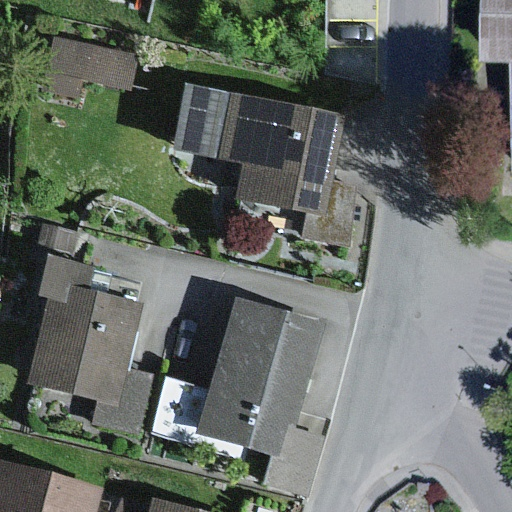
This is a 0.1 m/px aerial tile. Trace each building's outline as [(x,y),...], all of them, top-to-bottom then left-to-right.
[(511,0),(484,0),(483,59),(511,59),(511,109),(510,174),(511,174),(511,0)] [(131,61),(47,41),(35,93),(76,102),(81,81),(124,91),(131,61)] [(339,115),(174,83),(161,149),(235,164),(228,198),(319,216),(326,182),(339,115)] [(353,186),(326,182),(319,216),(314,243),(347,248),(353,186)] [(35,223),(30,246),(67,254),(72,231),(35,223)] [(90,267),(35,255),(26,293),(39,296),(20,381),(87,396),(80,423),(137,436),(150,374),(123,368),(138,300),(85,288),(90,267)] [(316,325),(229,298),(201,388),(187,433),(233,446),(275,459),(285,427),(316,325)] [(187,433),(201,388),(161,376),(144,432),(230,457),(233,446),(187,433)] [(319,436),(285,427),(275,459),(266,488),(302,498),(319,436)] [(91,511),(98,488),(0,462),(0,511),(91,511)] [(193,511),(145,499),(141,511),(193,511)]
